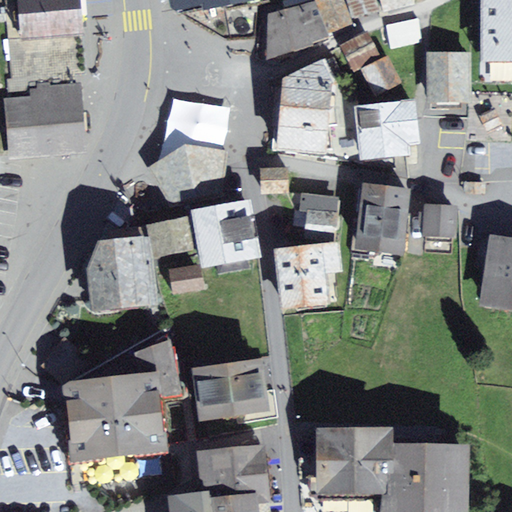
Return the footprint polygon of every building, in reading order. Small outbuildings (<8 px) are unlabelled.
[(24,0),(27,44),(83,40),(93,40),(90,0),(24,0)] [(280,0),(167,0),(168,2),(180,0),(184,20),(282,5),(280,0)] [(348,0),(321,0),(324,6),(334,37),(356,28),(348,0)] [(379,0),(351,0),(358,20),(384,12),(379,0)] [(418,0),(384,0),(388,14),(420,7),(418,0)] [(511,0),(489,0),(488,63),(511,63),(511,0)] [(324,6),(275,20),(275,65),(335,42),(334,37),(324,6)] [(418,20),(387,27),(392,48),(422,42),(418,20)] [(385,59),(372,34),(346,47),(359,72),(385,59)] [(475,55),(433,56),(434,104),(476,104),(475,55)] [(393,60),(366,74),(380,101),(407,87),(393,60)] [(361,100),(329,64),(292,87),(285,155),(366,160),(361,100)] [(33,102),(10,104),(14,159),(90,154),(89,148),(84,88),(36,92),(33,102)] [(424,104),(365,111),(372,163),(431,155),(424,104)] [(149,174),(171,208),(201,205),(227,185),(229,155),(192,152),(149,174)] [(287,172),(264,173),(265,196),(288,195),(287,172)] [(407,195),(362,191),(355,254),(401,258),(407,195)] [(339,200),(309,196),(304,239),(334,243),(339,200)] [(230,212),(201,216),(208,273),(258,264),(252,206),(230,212)] [(456,211),(426,209),(424,239),(454,241),(456,211)] [(202,256),(196,222),(156,228),(159,243),(162,263),(202,256)] [(511,242),(490,239),(480,309),(511,314),(511,242)] [(159,243),(112,248),(98,277),(102,318),(166,311),(162,263),(159,243)] [(343,248),(277,256),(285,316),(334,310),(330,280),(347,278),(343,248)] [(201,272),(168,276),(170,297),(203,294),(201,272)] [(146,375),(82,383),(73,389),(81,463),(177,454),(172,400),(187,394),(175,342),(142,354),(146,375)] [(260,365),(194,375),(201,427),(267,417),(260,365)] [(397,430),(319,429),(319,497),(387,497),(387,511),(477,511),(477,447),(397,446),(397,430)] [(212,496),(183,499),(184,511),(272,511),(271,503),(284,502),(277,445),(207,452),(212,496)]
